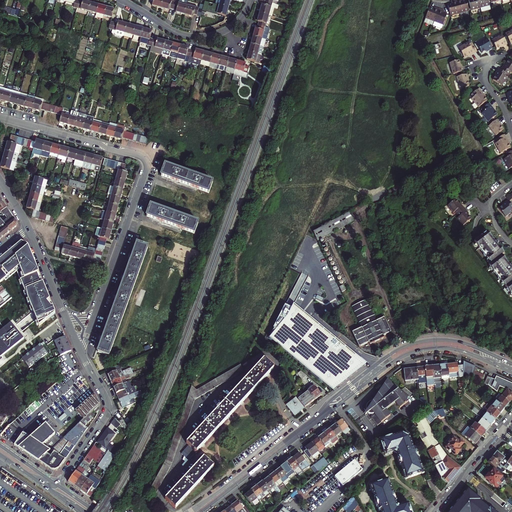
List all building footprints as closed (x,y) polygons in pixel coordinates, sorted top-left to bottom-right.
[(67,0),(67,3),(75,5),(74,9),(78,10),(80,3),(76,2),(76,0),(67,0)] [(161,9),(163,0),(154,0),(152,6),(156,8),(161,9)] [(173,9),(175,3),(164,0),(163,0),(161,9),(165,10),(169,11),(170,9),(173,9)] [(229,0),(216,0),(215,6),(228,9),(229,5),(231,0),(229,0)] [(459,15),(467,13),(465,2),(462,2),(461,0),(460,0),(459,0),(455,1),(459,15)] [(481,9),(478,0),(471,0),(469,1),(472,11),(481,9)] [(490,7),(488,0),(478,0),(481,9),(490,7)] [(273,3),(267,1),(266,5),(264,4),(263,7),(261,12),(270,15),(273,3)] [(459,15),(455,1),(453,2),(450,2),(451,5),(448,6),(450,17),(459,15)] [(83,4),(80,3),(78,10),(89,13),(92,4),(87,3),(83,2),(83,4)] [(175,3),(173,9),(176,10),(176,13),(179,14),(184,15),(186,6),(175,3)] [(228,9),(215,6),(213,5),(212,8),(209,7),(209,4),(205,3),(204,6),(200,5),(198,9),(197,16),(200,17),(202,13),(206,14),(206,13),(220,17),(220,16),(226,17),(227,13),(228,9)] [(97,15),(99,7),(96,6),(92,4),(89,13),(97,15)] [(186,6),(184,15),(189,17),(193,18),(193,15),(197,16),(198,9),(186,6)] [(97,15),(105,17),(107,9),(103,8),(99,7),(97,15)] [(13,10),(5,8),(3,15),(11,17),(13,11),(13,10)] [(434,23),(439,10),(436,9),(434,8),(433,10),(430,9),(426,19),(434,23)] [(107,9),(105,17),(113,20),(115,11),(111,10),(107,9)] [(442,11),(439,10),(434,23),(443,26),(447,16),(444,14),(444,12),(442,11)] [(19,19),(21,13),(13,11),(11,17),(19,19)] [(260,25),(267,27),(270,15),(261,12),(260,18),(259,22),(261,22),(260,25)] [(119,25),(116,24),(114,31),(113,35),(124,38),(128,25),(124,24),(119,23),(119,25)] [(128,25),(124,38),(133,41),(134,37),(136,28),(132,26),(128,25)] [(267,27),(260,25),(259,29),(257,28),(256,31),(255,36),(264,38),(267,27)] [(140,28),(136,28),(134,37),(142,39),(145,30),(140,28)] [(149,31),(145,30),(142,39),(151,41),(149,47),(153,48),(154,41),(151,40),(153,32),(149,31)] [(509,44),(504,35),(492,41),(496,49),(502,46),(504,45),(505,46),(509,44)] [(264,38),(255,36),(254,40),(253,44),(262,46),(264,38)] [(494,48),(488,39),(477,45),(482,53),(487,50),(489,49),(490,50),(494,48)] [(152,52),(155,52),(156,47),(164,49),(166,42),(161,41),(158,40),(157,42),(154,41),(153,48),(152,52)] [(172,53),(174,44),(171,43),(166,42),(164,49),(163,55),(171,57),(172,53)] [(478,51),(473,42),(470,44),(469,42),(460,47),(465,57),(468,55),(471,53),(471,55),(478,51)] [(178,45),(174,44),(172,53),(180,55),(182,46),(178,45)] [(252,48),(251,52),(259,54),(264,55),(266,47),(262,46),(253,44),(252,48)] [(182,46),(180,55),(191,58),(193,51),(189,50),(190,48),(186,47),(182,46)] [(197,52),(193,51),(191,58),(195,59),(194,59),(202,62),(205,52),(200,51),(197,50),(197,52)] [(202,62),(211,64),(214,54),(209,53),(205,52),(202,62)] [(259,54),(251,52),(250,55),(249,60),(257,62),(259,54)] [(219,66),(222,57),(217,55),(214,54),(211,64),(219,66)] [(226,58),(222,57),(219,66),(228,68),(230,59),(226,58)] [(234,60),(230,59),(228,68),(227,72),(235,74),(236,71),(238,61),(234,60)] [(450,61),(454,74),(464,71),(463,67),(462,67),(461,64),(459,59),(450,61)] [(511,61),(510,60),(507,64),(505,67),(504,66),(502,69),(507,72),(509,74),(511,71),(511,72),(511,61)] [(242,62),(238,61),(236,71),(248,74),(250,67),(247,66),(247,63),(242,62)] [(266,66),(263,72),(270,76),(273,69),(266,66)] [(499,72),(497,74),(494,79),(502,85),(507,77),(505,75),(507,72),(502,69),(500,68),(498,71),(499,72)] [(468,74),(458,76),(461,89),(470,86),(469,81),(468,77),(469,77),(468,74)] [(479,107),(488,100),(486,97),(484,94),(485,93),(481,88),(472,94),(474,97),(473,98),(479,107)] [(18,106),(21,94),(13,91),(12,95),(10,104),(13,105),(18,106)] [(12,95),(5,93),(2,102),(6,103),(10,104),(12,95)] [(21,94),(18,106),(22,107),(25,108),(28,99),(29,96),(21,94)] [(28,99),(25,108),(29,109),(33,110),(35,101),(28,99)] [(44,104),(35,101),(33,110),(36,111),(41,112),(41,111),(45,111),(47,105),(44,104)] [(493,109),(495,108),(490,103),(482,109),(484,112),(482,113),(489,122),(498,115),(496,112),(493,109)] [(63,114),(64,110),(64,109),(61,108),(59,115),(62,116),(60,123),(64,124),(68,125),(71,116),(63,114)] [(72,127),(76,127),(80,113),(72,110),(72,113),(71,116),(68,125),(72,127)] [(80,113),(76,127),(79,128),(83,129),(87,116),(87,115),(80,113)] [(95,118),(87,116),(83,129),(87,130),(91,132),(94,120),(95,118)] [(498,119),(489,126),(497,136),(504,130),(501,126),(499,123),(500,122),(498,119)] [(99,134),(102,122),(94,120),(91,132),(95,133),(99,134)] [(103,135),(106,136),(110,124),(102,122),(99,134),(103,135)] [(110,124),(106,136),(110,137),(114,138),(118,125),(111,122),(110,124)] [(128,132),(124,131),(126,126),(118,123),(118,125),(114,138),(118,139),(122,140),(123,138),(126,139),(128,132)] [(505,135),(496,140),(498,142),(496,143),(501,153),(511,147),(509,144),(507,141),(509,140),(505,135)] [(37,139),(36,141),(34,148),(42,150),(45,141),(41,140),(37,139)] [(7,145),(6,149),(18,152),(19,153),(21,145),(20,144),(17,143),(13,142),(10,141),(8,141),(7,145)] [(49,142),(45,141),(42,150),(50,153),(53,143),(49,142)] [(58,155),(61,145),(57,144),(53,143),(50,153),(58,155)] [(61,145),(58,155),(67,157),(70,148),(65,146),(61,145)] [(158,148),(157,152),(167,154),(168,146),(163,145),(162,149),(158,148)] [(70,148),(67,157),(75,160),(78,150),(74,149),(70,148)] [(18,152),(6,149),(5,153),(3,158),(13,160),(16,161),(18,152)] [(82,151),(78,150),(75,160),(74,164),(82,166),(86,152),(82,151)] [(86,152),(82,166),(91,168),(94,155),(90,154),(86,152)] [(99,156),(94,155),(91,168),(100,171),(104,157),(99,156)] [(10,169),(13,160),(3,158),(2,162),(1,166),(10,169)] [(167,164),(163,175),(175,180),(199,189),(210,192),(214,181),(167,164)] [(120,170),(119,170),(117,179),(126,181),(127,178),(128,172),(124,171),(120,170)] [(35,180),(34,184),(46,187),(48,180),(36,176),(35,180)] [(126,181),(117,179),(114,187),(123,189),(125,185),(126,181)] [(33,188),(32,191),(44,195),(46,187),(34,184),(33,188)] [(122,194),(123,189),(114,187),(110,186),(108,194),(112,195),(121,198),(122,194)] [(31,195),(29,199),(42,203),(44,195),(32,191),(31,195)] [(121,198),(112,195),(111,199),(110,203),(119,206),(120,202),(121,198)] [(34,210),(37,210),(40,211),(42,203),(29,199),(28,203),(27,208),(34,210)] [(459,203),(455,199),(447,205),(453,212),(456,210),(458,213),(464,207),(462,204),(461,205),(459,203)] [(506,202),(504,204),(500,208),(506,216),(511,211),(511,208),(511,206),(511,203),(509,199),(505,201),(506,202)] [(119,206),(110,203),(107,211),(116,214),(117,210),(119,206)] [(152,205),(148,216),(161,220),(185,229),(196,233),(200,222),(152,205)] [(330,223),(332,234),(363,216),(360,206),(330,223)] [(464,207),(458,213),(460,215),(457,217),(463,224),(471,218),(467,214),(465,211),(467,210),(464,207)] [(16,224),(17,222),(9,210),(4,213),(7,218),(9,222),(5,225),(10,231),(13,228),(16,226),(16,224)] [(116,214),(107,211),(105,220),(114,223),(115,219),(116,214)] [(0,227),(1,229),(0,230),(0,238),(0,239),(5,235),(10,231),(5,225),(2,221),(0,218),(0,227)] [(105,220),(103,228),(111,231),(112,227),(114,223),(105,220)] [(315,231),(319,241),(332,234),(330,223),(315,231)] [(100,236),(107,238),(109,239),(110,235),(111,231),(103,228),(100,236)] [(495,240),(488,230),(481,235),(477,239),(475,240),(491,262),(489,264),(511,294),(511,266),(509,263),(508,261),(502,254),(504,252),(495,240)] [(0,258),(0,282),(4,279),(5,280),(17,271),(39,326),(48,319),(47,316),(55,313),(52,307),(51,307),(47,302),(49,300),(48,296),(43,283),(41,284),(37,274),(38,273),(31,256),(27,244),(21,241),(0,258)] [(61,252),(61,253),(66,254),(70,255),(72,246),(64,244),(62,248),(61,252)] [(149,247),(138,244),(135,252),(128,271),(120,293),(112,316),(104,338),(99,352),(110,356),(149,247)] [(84,260),(87,251),(88,249),(88,247),(81,245),(80,249),(77,258),(81,259),(84,260)] [(74,257),(77,258),(80,249),(72,246),(70,255),(74,257)] [(93,262),(93,261),(94,257),(95,253),(96,251),(96,250),(97,249),(88,246),(88,247),(88,249),(87,251),(84,260),(89,261),(93,262)] [(11,298),(4,290),(1,286),(0,287),(0,307),(10,299),(11,298)] [(368,299),(353,306),(362,327),(353,332),(360,347),(370,342),(370,344),(379,340),(386,337),(385,335),(392,332),(385,317),(389,315),(382,300),(371,306),(368,299)] [(273,328),(276,330),(269,338),(332,391),(367,364),(294,304),(292,308),(285,305),(273,328)] [(10,322),(0,329),(0,359),(2,358),(0,355),(23,338),(10,322)] [(65,337),(55,342),(61,356),(72,351),(70,348),(66,340),(65,337)] [(41,347),(22,361),(29,370),(48,356),(41,347)] [(185,450),(192,456),(274,367),(264,358),(188,442),(190,444),(185,450)] [(474,373),(476,368),(464,363),(463,366),(463,377),(472,378),(474,373)] [(165,460),(155,480),(152,486),(153,489),(157,492),(174,460),(195,399),(245,370),(241,364),(196,390),(191,387),(165,460)] [(455,365),(448,365),(449,379),(463,377),(463,366),(458,367),(458,364),(455,365)] [(116,365),(106,370),(108,376),(111,382),(126,375),(124,371),(118,373),(117,370),(118,369),(116,365)] [(444,366),(440,366),(442,381),(449,380),(449,379),(448,365),(444,366)] [(434,378),(433,366),(430,367),(426,367),(427,376),(427,378),(434,378)] [(442,381),(440,366),(436,366),(433,366),(434,378),(434,380),(439,380),(439,381),(442,381)] [(422,367),(417,368),(418,377),(427,376),(426,367),(422,367)] [(405,380),(418,379),(418,377),(417,368),(410,368),(404,369),(405,380)] [(302,380),(306,375),(301,370),(297,374),(302,380)] [(480,382),(482,377),(474,373),(472,378),(480,382)] [(112,385),(114,388),(127,382),(126,379),(129,377),(128,374),(126,375),(111,382),(112,385)] [(496,387),(493,390),(498,394),(501,386),(508,389),(507,390),(511,393),(511,383),(496,377),(495,380),(493,385),(496,387)] [(428,390),(435,389),(435,388),(434,378),(427,378),(428,390)] [(46,386),(49,390),(58,382),(55,379),(46,386)] [(379,395),(376,400),(374,400),(372,400),(371,400),(370,401),(369,403),(368,405),(367,407),(368,409),(370,411),(371,412),(372,413),(374,413),(375,413),(382,422),(391,415),(387,409),(396,401),(401,407),(409,401),(399,388),(396,391),(394,388),(395,387),(389,379),(379,395)] [(435,388),(443,387),(442,381),(439,381),(439,380),(434,380),(435,388)] [(16,389),(11,381),(0,389),(0,402),(1,402),(0,401),(0,397),(7,390),(10,393),(16,389)] [(127,382),(114,388),(115,391),(116,394),(129,388),(127,382)] [(308,391),(314,399),(320,395),(321,394),(314,385),(307,391),(308,391)] [(118,397),(119,400),(128,395),(127,393),(133,390),(132,387),(129,388),(116,394),(118,397)] [(511,399),(511,393),(507,390),(501,397),(509,403),(511,399)] [(298,399),(304,407),(309,403),(314,399),(308,391),(298,399)] [(128,395),(119,400),(122,406),(123,408),(130,405),(131,402),(130,400),(131,400),(131,399),(136,396),(134,393),(128,395)] [(94,410),(100,404),(94,394),(76,411),(77,412),(75,413),(82,421),(92,412),(94,410)] [(509,403),(501,397),(498,394),(494,400),(504,409),(507,406),(509,403)] [(295,397),(286,404),(295,415),(298,412),(304,408),(295,397)] [(502,412),(504,409),(494,400),(489,406),(490,407),(500,415),(502,412)] [(486,412),(487,413),(495,420),(497,417),(500,415),(490,407),(489,406),(487,404),(484,408),(487,410),(486,412)] [(0,425),(1,427),(7,418),(8,417),(4,414),(6,411),(0,406),(0,425)] [(82,421),(80,422),(82,424),(83,423),(86,425),(90,421),(93,418),(92,416),(94,414),(92,412),(82,421)] [(487,413),(482,419),(491,426),(493,423),(495,420),(487,413)] [(111,423),(117,428),(119,425),(119,423),(119,422),(120,422),(116,417),(111,423)] [(438,447),(425,420),(425,419),(425,417),(414,423),(428,451),(435,465),(436,468),(440,478),(442,479),(447,485),(449,482),(452,480),(456,474),(461,469),(447,457),(439,446),(438,447)] [(349,426),(343,419),(341,420),(337,423),(343,431),(349,426)] [(477,425),(486,432),(488,429),(491,426),(482,419),(477,425)] [(82,424),(80,422),(60,441),(48,452),(39,461),(51,470),(53,470),(55,470),(58,468),(61,466),(78,441),(87,428),(82,424)] [(344,432),(343,431),(337,423),(334,425),(331,428),(337,434),(339,433),(340,435),(344,432)] [(475,423),(470,429),(481,438),(483,435),(486,432),(477,425),(475,423)] [(60,441),(46,424),(30,438),(24,432),(16,442),(14,444),(27,453),(39,461),(48,452),(60,441)] [(470,429),(466,426),(460,433),(475,445),(478,442),(481,438),(470,429)] [(109,443),(116,434),(108,428),(103,435),(98,442),(103,445),(102,447),(114,455),(118,449),(109,443)] [(337,434),(331,428),(329,430),(326,432),(331,440),(334,443),(340,438),(337,434)] [(323,435),(320,437),(325,444),(327,446),(330,443),(328,442),(331,440),(326,432),(323,435)] [(319,448),(325,444),(320,437),(317,439),(314,442),(319,448)] [(393,439),(382,443),(383,446),(382,446),(384,454),(386,454),(386,457),(394,455),(397,456),(405,482),(413,479),(422,477),(420,470),(418,470),(418,467),(420,467),(416,452),(413,453),(410,441),(403,438),(393,441),(393,439)] [(463,444),(461,442),(460,443),(454,438),(450,443),(451,444),(447,448),(448,449),(447,450),(451,453),(452,452),(456,456),(457,455),(458,455),(460,453),(460,451),(461,450),(462,448),(461,447),(463,444)] [(320,450),(319,448),(314,442),(309,446),(307,447),(308,449),(305,451),(310,458),(313,455),(320,450)] [(114,455),(102,447),(101,446),(99,449),(94,445),(83,460),(90,464),(93,459),(100,463),(96,468),(98,469),(99,467),(104,470),(103,472),(104,473),(114,455)] [(192,456),(185,450),(182,453),(189,459),(192,456)] [(501,466),(506,459),(503,457),(495,450),(492,453),(490,456),(501,466)] [(294,457),(300,465),(304,462),(308,467),(311,465),(301,452),(298,454),(294,457)] [(511,455),(511,454),(509,456),(506,459),(501,466),(502,466),(505,469),(506,467),(505,466),(507,463),(510,466),(511,465),(511,455)] [(205,456),(166,498),(175,507),(214,465),(205,456)] [(320,470),(329,462),(324,456),(315,464),(320,470)] [(486,461),(497,470),(499,468),(500,469),(502,466),(501,466),(490,456),(488,459),(486,461)] [(291,459),(288,462),(294,469),(295,471),(296,469),(299,473),(304,470),(300,465),(294,457),(291,459)] [(343,486),(363,470),(355,460),(335,477),(343,486)] [(294,469),(288,462),(285,464),(282,466),(288,474),(294,469)] [(85,465),(81,463),(68,481),(72,484),(74,485),(86,468),(84,466),(85,465)] [(87,467),(85,465),(84,466),(86,468),(74,485),(77,488),(80,490),(90,475),(89,474),(86,472),(89,468),(87,467)] [(279,469),(276,471),(282,478),(288,474),(282,466),(279,469)] [(502,479),(502,477),(491,468),(488,472),(487,472),(486,473),(485,472),(484,474),(483,475),(484,476),(483,477),(494,486),(498,481),(500,481),(502,479)] [(84,492),(86,494),(94,483),(97,486),(102,477),(93,471),(91,474),(90,475),(80,490),(84,492)] [(270,475),(276,483),(282,478),(276,471),(273,473),(270,475)] [(268,478),(264,480),(271,488),(271,489),(274,486),(279,492),(281,490),(276,483),(270,475),(268,478)] [(258,485),(265,494),(266,494),(269,492),(268,490),(271,488),(264,480),(262,482),(258,485)] [(97,486),(94,483),(86,494),(89,496),(90,497),(97,486)] [(407,511),(407,510),(406,511),(405,508),(397,510),(394,508),(387,483),(370,488),(372,495),(373,495),(374,497),(372,498),(375,511),(376,511),(378,511),(407,511)] [(260,498),(265,494),(258,485),(256,487),(253,489),(260,498)] [(260,498),(253,489),(249,492),(246,494),(252,502),(253,500),(256,504),(261,500),(260,498)] [(466,489),(447,511),(493,511),(489,508),(488,509),(477,500),(478,499),(475,497),(466,489)] [(359,505),(354,496),(347,504),(354,510),(359,505)] [(233,505),(238,511),(248,511),(239,500),(236,502),(233,505)]
